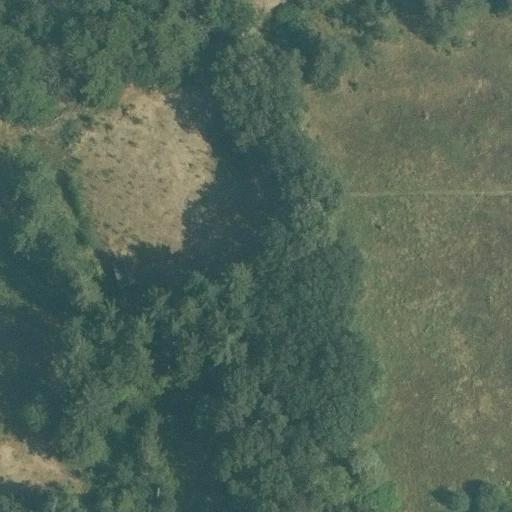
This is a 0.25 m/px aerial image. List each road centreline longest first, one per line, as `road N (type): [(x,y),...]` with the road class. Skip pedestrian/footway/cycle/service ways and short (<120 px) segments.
road 1 (track): [(275,0),(247,7),(338,511)]
road 2 (track): [(0,72),(247,7)]
